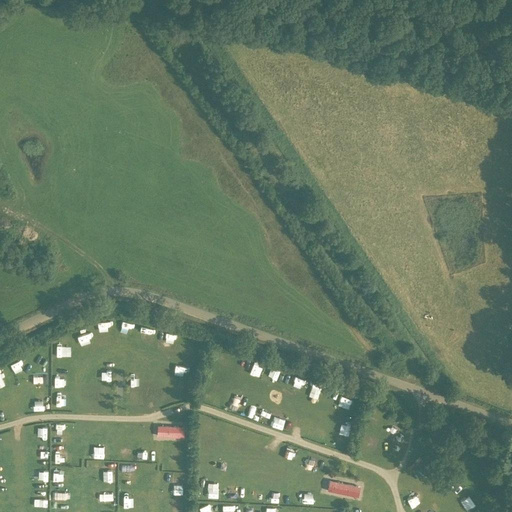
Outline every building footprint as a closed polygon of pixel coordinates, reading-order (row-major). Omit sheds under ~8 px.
[(72,383),(72,372),(57,372),(57,383),(72,383)] [(184,426),(158,426),(158,437),(184,437),(184,426)] [(251,432),(248,441),(257,445),(261,436),(251,432)] [(426,465),(419,469),(422,474),(429,470),(426,465)] [(329,483),(327,493),(358,499),(360,488),(329,483)] [(309,503),(309,493),(298,493),(298,503),(309,503)]
